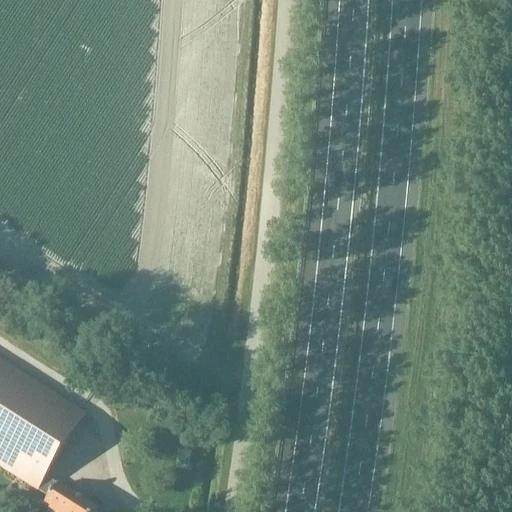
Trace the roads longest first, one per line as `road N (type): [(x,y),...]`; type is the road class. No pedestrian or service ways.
road 1 (motorway): [(352,511),(406,0)]
road 2 (unclassified): [(232,511),(285,0)]
road 3 (motorway): [(351,0),(300,511)]
